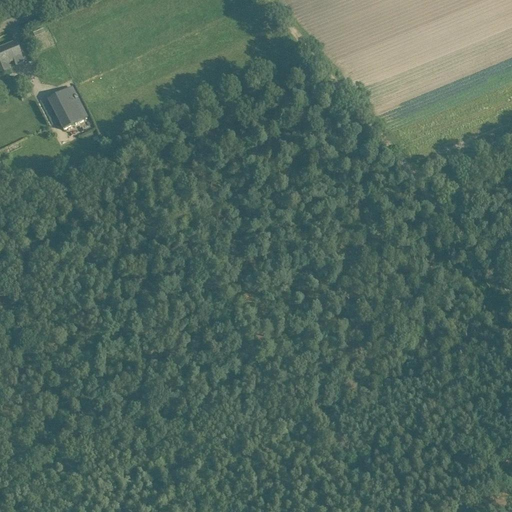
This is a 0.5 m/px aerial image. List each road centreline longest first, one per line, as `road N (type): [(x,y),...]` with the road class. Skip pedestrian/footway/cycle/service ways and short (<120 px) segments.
road 1 (track): [(269,0),(511,291)]
road 2 (track): [(0,198),(318,60)]
